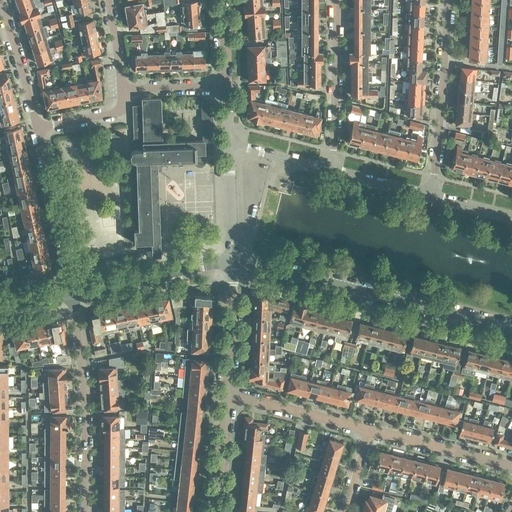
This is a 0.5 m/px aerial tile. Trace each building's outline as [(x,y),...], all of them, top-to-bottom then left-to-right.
[(20,11),(35,6),(33,0),(18,0),(16,1),(20,11)] [(89,0),(74,4),(76,14),(92,11),(89,0)] [(354,0),(354,8),(369,8),(369,4),(374,4),(374,0),(354,0)] [(472,0),(471,0),(471,3),(472,4),(472,13),(488,14),(488,0),(472,0)] [(190,1),(181,2),(182,14),(199,13),(198,1),(190,1)] [(300,12),(317,12),(317,1),(297,1),(297,7),(300,7),(300,12)] [(407,13),(424,14),(424,3),(408,2),(405,2),(405,6),(407,6),(407,13)] [(127,14),(128,17),(143,14),(141,3),(127,6),(127,5),(125,5),(126,7),(125,10),(125,12),(127,14)] [(247,16),(263,15),(265,15),(264,5),(262,5),(262,3),(246,5),(247,7),(244,7),(245,15),(247,15),(247,16)] [(24,21),(39,16),(41,15),(37,6),(36,6),(35,6),(20,11),(21,13),(19,14),(22,21),(24,21)] [(369,14),(369,8),(354,8),(354,18),(370,18),(373,18),(373,14),(369,14)] [(152,18),(152,17),(156,16),(156,22),(157,26),(154,26),(155,32),(166,30),(165,25),(164,11),(145,14),(146,19),(152,18)] [(317,12),(300,12),(300,17),(297,17),(297,22),(317,22),(317,12)] [(200,24),(199,13),(182,14),(183,26),(200,24)] [(407,24),(423,25),(424,14),(407,13),(405,13),(405,17),(407,18),(407,24)] [(471,36),(487,36),(488,14),(472,13),(471,23),(470,23),(470,26),(471,26),(471,36)] [(147,25),(146,19),(145,14),(143,14),(128,17),(128,20),(127,23),(127,25),(129,27),(129,28),(139,26),(147,25)] [(247,16),(248,27),(264,26),(263,15),(247,16)] [(24,21),(28,31),(43,27),(39,16),(24,21)] [(370,18),(354,18),(354,31),(369,31),(370,24),(370,18)] [(78,23),(79,28),(80,35),(96,32),(93,19),(78,23)] [(139,33),(155,32),(154,26),(157,26),(156,22),(147,25),(139,26),(139,33)] [(300,27),(300,33),(317,33),(317,22),(297,22),(297,27),(300,27)] [(406,35),(423,36),(423,25),(407,24),(404,24),(404,28),(406,28),(406,35)] [(264,26),(248,27),(249,38),(265,37),(264,26)] [(28,31),(31,42),(46,38),(43,27),(28,31)] [(354,31),(354,42),(369,42),(369,36),(369,31),(354,31)] [(96,32),(80,35),(83,45),(98,42),(96,32)] [(297,44),(317,44),(317,33),(300,33),(300,37),(297,37),(297,44)] [(146,34),(142,34),(131,35),(131,42),(139,42),(139,45),(141,52),(141,55),(134,55),(135,71),(137,71),(137,72),(141,72),(142,71),(147,70),(146,53),(146,34)] [(406,46),(422,47),(423,36),(406,35),(404,35),(404,40),(406,40),(406,46)] [(470,48),(469,59),(485,60),(487,36),(471,36),(470,45),(469,45),(469,48),(470,48)] [(297,44),(293,44),(293,37),(288,37),(289,49),(297,49),(297,44)] [(31,42),(35,53),(50,49),(46,38),(31,42)] [(56,47),(62,45),(60,39),(54,41),(56,47)] [(276,57),(280,57),(286,57),(285,40),(276,41),(276,57)] [(98,42),(83,45),(85,55),(101,52),(98,42)] [(354,42),(355,53),(367,54),(367,53),(370,53),(370,49),(369,42),(354,42)] [(317,54),(317,53),(317,44),(297,44),(297,49),(298,49),(300,49),(300,54),(303,54),(317,54)] [(62,45),(56,47),(55,47),(56,51),(59,61),(66,60),(63,47),(62,45)] [(246,58),(264,58),(270,57),(270,50),(269,50),(269,45),(247,46),(247,50),(246,50),(246,58)] [(405,58),(422,58),(422,47),(406,46),(403,46),(403,51),(405,51),(405,58)] [(50,49),(35,53),(38,64),(53,59),(50,49)] [(164,53),(158,53),(158,70),(159,70),(160,71),(164,71),(164,70),(170,69),(170,53),(169,51),(169,49),(164,49),(164,51),(164,53)] [(187,52),(181,52),(181,69),(183,69),(183,70),(187,70),(188,69),(193,69),(193,50),(187,50),(187,52)] [(204,50),(193,50),(193,69),(194,69),(195,70),(199,70),(199,68),(205,68),(204,50)] [(153,70),(158,70),(158,53),(158,51),(152,52),(153,53),(146,53),(147,70),(148,70),(149,72),(152,72),(153,70)] [(170,53),(170,69),(171,69),(172,71),(176,71),(176,69),(181,69),(181,52),(181,51),(175,51),(176,52),(170,53)] [(303,54),(303,64),(320,65),(320,62),(321,62),(321,53),(317,53),(317,54),(303,54)] [(367,64),(367,54),(355,53),(350,53),(350,62),(351,62),(351,64),(367,64)] [(264,58),(246,58),(247,69),(268,69),(268,64),(264,64),(264,58)] [(409,70),(421,70),(422,58),(405,58),(403,58),(403,62),(405,62),(404,69),(409,70)] [(98,74),(97,66),(102,65),(101,59),(90,61),(91,67),(92,67),(93,75),(98,74)] [(319,74),(320,65),(303,64),(303,70),(299,70),(299,74),(319,74)] [(367,72),(367,64),(351,64),(351,75),(372,75),(372,72),(367,72)] [(481,69),(465,68),(461,67),(460,78),(476,80),(477,74),(480,74),(481,69)] [(285,68),(279,68),(279,76),(274,77),(274,83),(285,83),(285,68)] [(268,72),(268,69),(247,69),(247,81),(265,80),(265,72),(268,72)] [(408,81),(426,82),(426,70),(421,70),(409,70),(408,76),(405,76),(405,81),(408,81)] [(0,91),(10,88),(9,83),(10,82),(10,79),(8,79),(7,73),(0,74),(0,91)] [(94,80),(87,81),(90,99),(94,99),(95,100),(98,99),(99,98),(101,97),(99,89),(101,89),(98,74),(93,75),(94,80)] [(319,85),(319,74),(299,74),(299,76),(302,76),(302,79),(297,79),(297,80),(294,80),(294,86),(314,86),(314,85),(319,85)] [(372,75),(351,75),(351,86),(367,86),(367,80),(372,80),(372,78),(372,75)] [(478,80),(476,80),(460,78),(458,90),(475,91),(475,85),(477,85),(478,80)] [(46,89),(44,79),(39,80),(42,99),(45,98),(47,107),(46,107),(46,108),(51,107),(52,108),(56,108),(56,106),(59,106),(55,87),(46,89)] [(87,81),(76,83),(80,101),(83,101),(84,102),(88,101),(89,100),(90,99),(87,81)] [(408,92),(425,93),(425,83),(426,83),(426,82),(408,81),(408,88),(405,88),(404,92),(408,92)] [(78,102),(80,101),(76,83),(66,85),(69,104),(73,103),(73,104),(77,103),(78,102)] [(66,85),(55,87),(59,106),(62,105),(63,106),(67,105),(67,104),(69,104),(66,85)] [(260,123),(260,122),(265,103),(270,85),(247,86),(248,102),(250,103),(247,111),(248,111),(247,116),(248,117),(251,118),(251,120),(260,123)] [(367,86),(351,86),(351,95),(357,95),(357,97),(377,96),(377,90),(367,90),(367,86)] [(0,91),(0,102),(14,99),(13,94),(12,93),(10,88),(0,91)] [(458,90),(457,101),(474,102),(474,96),(476,96),(477,91),(475,91),(458,90)] [(407,104),(424,104),(425,93),(408,92),(407,99),(404,99),(404,103),(407,104)] [(160,98),(141,98),(142,105),(132,105),(134,145),(134,144),(143,143),(143,144),(142,144),(142,149),(135,149),(134,149),(133,150),(132,150),(132,151),(131,152),(131,153),(130,154),(130,155),(130,156),(131,157),(131,158),(132,159),(133,160),(134,161),(135,161),(138,229),(133,229),(134,243),(152,243),(152,246),(152,251),(160,251),(160,242),(157,162),(161,162),(161,160),(195,159),(195,161),(194,161),(195,162),(196,163),(196,164),(197,165),(198,165),(199,165),(200,165),(201,165),(202,165),(203,164),(204,163),(204,162),(204,161),(204,152),(203,152),(203,147),(213,147),(212,112),(204,112),(205,140),(162,141),(160,98)] [(14,99),(0,102),(0,114),(16,111),(14,105),(16,104),(14,99)] [(266,122),(270,123),(276,102),(272,101),(272,103),(271,103),(270,104),(265,103),(260,122),(266,124),(266,122)] [(281,127),(286,108),(287,104),(276,101),(276,102),(270,123),(275,124),(274,125),(281,127)] [(457,101),(456,112),(473,114),(473,107),(475,107),(476,103),(474,102),(457,101)] [(404,110),(404,115),(423,116),(424,104),(407,104),(407,110),(404,110)] [(350,112),(352,112),(361,114),(362,109),(351,106),(350,112)] [(289,128),(292,129),(297,109),(293,108),(292,110),(286,108),(281,127),(289,129),(289,128)] [(481,115),(490,116),(494,116),(495,110),(482,108),(481,115)] [(297,131),(304,133),(309,114),(302,112),(303,111),(297,109),(292,129),(297,130),(297,131)] [(315,115),(309,114),(304,133),(311,135),(312,133),(318,135),(320,128),(318,127),(320,118),(321,111),(317,110),(315,115)] [(0,114),(0,119),(2,125),(18,121),(18,120),(19,119),(18,115),(17,115),(16,111),(0,114)] [(479,115),(476,115),(476,114),(473,114),(456,112),(455,124),(472,125),(473,119),(478,119),(479,115)] [(353,120),(352,126),(351,126),(349,131),(351,132),(348,142),(360,145),(366,123),(358,121),(353,120)] [(415,122),(414,129),(422,131),(424,124),(415,122)] [(366,147),(371,148),(376,130),(376,129),(377,126),(366,123),(360,145),(361,145),(360,146),(366,148),(366,147)] [(20,128),(20,127),(18,127),(18,125),(4,128),(7,142),(23,139),(21,133),(23,132),(22,129),(20,128)] [(382,132),(376,130),(371,148),(372,148),(372,149),(377,151),(377,150),(383,151),(389,129),(388,129),(387,132),(383,130),(382,132)] [(389,153),(394,154),(399,136),(398,136),(399,132),(389,129),(383,151),(383,152),(389,154),(389,153)] [(482,137),(492,140),(492,133),(482,131),(482,137)] [(466,135),(455,132),(454,138),(464,141),(466,135)] [(401,156),(406,157),(410,139),(399,136),(394,154),(395,154),(395,155),(400,157),(401,156)] [(416,140),(410,139),(406,157),(406,158),(412,160),(412,158),(417,160),(423,138),(417,136),(416,139),(416,140)] [(7,142),(9,152),(26,149),(25,144),(24,144),(23,139),(7,142)] [(461,171),(463,171),(467,153),(467,151),(462,149),(462,147),(457,146),(451,168),(456,169),(456,170),(461,172),(461,171)] [(27,153),(26,149),(9,152),(11,163),(27,160),(26,154),(27,153)] [(473,174),(474,174),(479,156),(467,153),(463,171),(468,172),(468,173),(473,175),(473,174)] [(485,177),(486,177),(490,159),(479,156),(474,174),(479,175),(479,176),(484,178),(485,177)] [(496,180),(497,180),(502,162),(490,159),(486,177),(491,178),(490,179),(496,181),(496,180)] [(11,163),(14,174),(31,171),(30,166),(29,166),(27,160),(11,163)] [(511,164),(502,162),(497,180),(502,181),(501,182),(507,184),(508,182),(509,183),(511,169),(511,164)] [(32,175),(31,171),(14,174),(16,185),(32,182),(31,176),(32,175)] [(16,185),(19,196),(36,193),(35,189),(33,188),(32,182),(16,185)] [(37,197),(36,193),(19,196),(21,208),(37,205),(36,198),(37,197)] [(21,208),(23,218),(40,215),(39,210),(38,210),(37,205),(21,208)] [(41,219),(40,215),(23,218),(26,229),(41,226),(40,220),(41,219)] [(27,234),(28,240),(45,236),(44,233),(43,232),(41,226),(26,229),(22,230),(22,235),(27,234)] [(46,241),(45,236),(28,240),(31,251),(46,248),(45,242),(46,241)] [(31,251),(33,262),(50,258),(49,255),(48,254),(46,248),(31,251)] [(35,274),(52,270),(51,270),(50,264),(51,263),(50,258),(33,262),(35,274)] [(21,276),(22,282),(28,281),(33,280),(32,274),(21,276)] [(187,297),(187,292),(176,293),(177,296),(171,297),(173,307),(180,306),(183,306),(183,296),(187,297)] [(211,307),(211,302),(211,296),(202,295),(200,295),(201,292),(187,292),(187,297),(191,297),(191,303),(189,302),(189,306),(191,307),(211,307)] [(262,296),(262,294),(251,293),(250,303),(254,303),(254,304),(255,304),(255,306),(262,306),(262,308),(271,309),(271,310),(273,310),(273,309),(275,310),(286,312),(289,302),(271,297),(272,297),(262,296)] [(158,301),(156,302),(160,318),(166,317),(166,319),(172,318),(168,299),(163,300),(162,299),(158,300),(158,301)] [(148,303),(146,304),(150,327),(161,325),(160,318),(156,302),(152,302),(152,301),(148,302),(148,303)] [(137,304),(137,306),(135,306),(138,323),(144,322),(145,328),(150,327),(146,304),(142,305),(141,303),(137,304)] [(288,323),(301,326),(305,310),(306,306),(297,304),(297,307),(293,306),(288,323)] [(126,308),(124,308),(128,330),(139,328),(138,323),(135,306),(131,307),(130,306),(126,306),(126,308)] [(262,306),(255,306),(254,317),(271,318),(271,310),(271,309),(262,308),(262,306)] [(188,318),(190,318),(210,318),(210,313),(212,313),(212,310),(211,309),(211,307),(191,307),(191,314),(189,314),(188,318)] [(115,309),(115,310),(113,310),(117,327),(123,326),(124,332),(129,331),(128,330),(124,308),(120,309),(119,308),(115,309)] [(103,313),(107,331),(108,334),(113,333),(113,328),(117,327),(113,310),(109,311),(108,310),(105,311),(104,312),(103,313)] [(301,326),(312,329),(317,312),(315,312),(316,311),(310,310),(310,311),(305,310),(301,326)] [(312,329),(324,332),(328,315),(327,315),(327,314),(322,313),(321,314),(317,312),(312,329)] [(107,331),(103,313),(98,314),(91,316),(92,322),(92,323),(90,324),(93,339),(93,344),(101,343),(99,335),(98,335),(98,331),(102,331),(102,332),(107,331)] [(324,332),(335,335),(340,318),(339,318),(339,317),(333,316),(333,317),(328,315),(324,332)] [(271,318),(254,317),(254,327),(260,328),(260,330),(270,330),(271,318)] [(188,329),(210,329),(210,325),(211,324),(212,321),(210,320),(210,318),(190,318),(190,325),(188,325),(188,329)] [(345,320),(340,318),(335,335),(334,340),(340,342),(341,339),(347,340),(347,338),(351,321),(350,321),(350,320),(345,319),(345,320)] [(52,323),(46,324),(50,341),(54,340),(54,341),(58,340),(60,347),(61,356),(57,357),(57,363),(68,362),(66,344),(63,329),(60,330),(60,328),(59,329),(58,323),(52,324),(52,323)] [(355,340),(366,343),(370,327),(365,326),(366,324),(360,323),(360,324),(359,324),(355,340)] [(41,324),(41,325),(36,326),(37,332),(39,343),(40,346),(45,345),(44,342),(50,341),(46,324),(45,324),(44,324),(41,324)] [(29,328),(25,329),(28,346),(28,348),(33,347),(33,345),(39,343),(37,332),(36,326),(34,327),(33,326),(30,327),(29,328)] [(379,346),(383,329),(377,328),(377,327),(372,326),(372,327),(370,327),(366,343),(379,346)] [(254,327),(253,339),(270,339),(270,330),(260,330),(260,328),(254,327)] [(18,329),(18,330),(13,331),(17,348),(28,346),(25,329),(23,329),(22,328),(18,329)] [(187,340),(192,340),(210,340),(210,336),(211,335),(211,332),(210,331),(210,329),(188,329),(187,329),(187,335),(187,340)] [(379,346),(390,349),(394,332),(389,331),(389,330),(384,329),(384,330),(383,329),(379,346)] [(395,332),(394,332),(390,349),(401,351),(406,335),(400,333),(395,331),(395,332)] [(284,346),(284,348),(294,351),(296,346),(297,340),(298,338),(292,336),(290,342),(284,341),(284,346)] [(409,353),(421,356),(425,340),(424,340),(424,339),(419,337),(419,338),(413,337),(409,353)] [(253,339),(253,350),(259,350),(259,349),(269,349),(270,339),(253,339)] [(190,343),(190,351),(208,351),(208,352),(209,352),(209,347),(211,346),(211,343),(210,342),(210,340),(192,340),(192,343),(190,343)] [(306,354),(309,343),(297,340),(295,351),(306,354)] [(421,356),(432,359),(436,343),(435,343),(436,342),(431,340),(431,341),(425,340),(421,356)] [(346,358),(347,355),(350,342),(344,341),(343,346),(341,357),(346,358)] [(347,355),(352,357),(356,344),(350,342),(347,355)] [(436,343),(432,359),(444,362),(448,346),(447,346),(447,345),(442,343),(442,345),(436,343)] [(453,347),(448,346),(444,362),(456,365),(460,349),(458,348),(459,348),(454,346),(453,347)] [(106,348),(94,350),(95,356),(107,354),(106,348)] [(275,355),(275,353),(275,349),(269,349),(259,349),(259,350),(253,350),(252,360),(269,361),(269,354),(275,355)] [(474,375),(475,370),(479,354),(474,352),(474,351),(469,350),(469,351),(467,351),(462,372),(474,375)] [(480,354),(479,354),(475,370),(487,373),(491,357),(485,355),(486,354),(480,353),(480,354)] [(123,367),(122,356),(109,359),(110,368),(99,368),(99,372),(98,372),(99,381),(100,381),(117,380),(117,379),(116,373),(117,373),(117,367),(123,367)] [(498,376),(502,360),(497,358),(497,357),(492,356),(492,357),(491,357),(487,373),(486,379),(491,381),(492,378),(497,379),(498,376)] [(208,370),(209,360),(185,358),(185,368),(208,370)] [(498,376),(510,379),(511,369),(511,362),(508,361),(508,360),(503,359),(503,360),(502,360),(498,376)] [(268,370),(274,370),(275,370),(275,365),(269,365),(269,361),(252,360),(252,367),(248,367),(248,372),(258,372),(258,370),(268,371),(268,370)] [(394,369),(385,367),(384,373),(393,375),(394,369)] [(48,370),(49,382),(66,381),(67,381),(66,372),(65,372),(65,368),(48,370)] [(185,368),(184,377),(207,380),(208,370),(185,368)] [(263,384),(268,386),(282,389),(284,380),(286,371),(280,371),(275,370),(274,370),(273,382),(268,381),(268,371),(258,370),(258,372),(248,372),(247,380),(255,381),(255,382),(263,382),(263,384)] [(287,390),(297,393),(301,375),(291,373),(287,390)] [(307,396),(311,380),(305,379),(306,376),(301,375),(297,393),(307,396)] [(183,387),(207,389),(207,380),(184,377),(183,387)] [(100,381),(100,391),(123,390),(122,379),(117,379),(117,380),(100,381)] [(307,396),(317,398),(322,380),(317,379),(316,382),(311,380),(307,396)] [(317,398),(328,401),(331,386),(325,384),(326,381),(322,380),(317,398)] [(66,391),(66,381),(49,382),(43,382),(44,393),(66,391)] [(354,399),(365,402),(369,384),(364,383),(363,386),(358,385),(357,392),(354,392),(352,397),(355,397),(354,399)] [(328,401),(338,403),(342,385),(337,384),(336,387),(331,386),(328,401)] [(372,389),(373,385),(369,384),(365,402),(370,403),(371,405),(375,406),(379,390),(372,389)] [(342,385),(338,403),(347,406),(349,398),(350,398),(350,396),(351,391),(345,389),(346,386),(342,385)] [(189,397),(188,399),(206,401),(207,389),(183,387),(182,396),(189,397)] [(380,406),(386,407),(389,395),(388,395),(389,389),(384,388),(383,391),(379,390),(375,406),(378,407),(380,406)] [(394,410),(399,395),(393,394),(393,390),(389,389),(388,395),(389,395),(386,407),(390,408),(391,409),(394,410)] [(124,399),(123,390),(100,391),(101,400),(124,399)] [(66,391),(44,393),(44,402),(67,400),(66,391)] [(480,400),(482,395),(470,392),(468,397),(480,400)] [(400,410),(406,412),(410,395),(404,393),(404,396),(399,395),(394,410),(398,412),(400,410)] [(494,395),(492,401),(504,404),(505,398),(506,396),(494,393),(494,395)] [(411,414),(414,415),(419,400),(413,398),(414,395),(410,395),(406,412),(410,413),(411,414)] [(420,415),(425,417),(430,399),(424,398),(424,401),(419,400),(414,415),(418,416),(420,415)] [(102,410),(124,408),(124,399),(101,400),(102,410)] [(187,411),(201,413),(202,411),(204,411),(205,409),(206,401),(188,399),(187,411)] [(431,420),(435,421),(439,405),(433,404),(434,400),(430,399),(425,417),(430,418),(431,420)] [(68,410),(67,400),(44,402),(45,412),(68,410)] [(440,421),(445,422),(450,405),(445,403),(444,407),(439,405),(435,421),(439,422),(440,421)] [(456,423),(459,424),(461,424),(462,418),(458,417),(459,410),(453,409),(454,406),(450,405),(445,422),(456,425),(456,423)] [(147,417),(147,412),(137,411),(136,423),(141,423),(147,424),(147,417)] [(181,412),(180,421),(200,424),(201,413),(187,411),(187,412),(181,412)] [(31,423),(37,423),(40,423),(40,414),(31,414),(31,423)] [(503,415),(499,424),(505,428),(510,419),(503,415)] [(51,416),(51,428),(65,428),(68,428),(68,416),(51,416)] [(101,428),(105,428),(119,429),(119,428),(119,416),(101,416),(101,428)] [(246,417),(244,432),(264,434),(264,428),(266,429),(267,424),(252,422),(252,418),(246,417)] [(459,434),(469,436),(474,418),(469,417),(468,420),(462,418),(461,424),(460,426),(461,426),(459,434)] [(8,418),(0,418),(0,436),(8,437),(8,436),(8,418)] [(478,419),(474,418),(469,436),(479,439),(483,423),(477,422),(478,419)] [(484,418),(483,423),(479,439),(489,442),(491,434),(492,434),(492,432),(493,426),(491,426),(492,420),(484,418)] [(180,421),(179,430),(199,433),(200,424),(180,421)] [(511,438),(511,441),(502,439),(503,434),(505,428),(499,424),(494,443),(511,447),(511,438)] [(65,438),(65,428),(51,428),(44,428),(44,438),(65,438)] [(119,429),(105,428),(105,439),(125,439),(125,428),(119,428),(119,429)] [(178,440),(198,443),(199,433),(179,430),(178,440)] [(244,432),(243,441),(264,444),(265,434),(264,434),(244,432)] [(301,444),(305,445),(307,433),(299,432),(297,443),(301,444)] [(8,437),(0,436),(0,447),(8,448),(8,436),(8,437)] [(44,438),(44,448),(65,448),(65,438),(44,438)] [(125,439),(105,439),(105,448),(125,448),(125,439)] [(333,440),(329,439),(325,451),(340,456),(342,453),(341,451),(343,443),(335,441),(335,440),(333,439),(333,440)] [(178,440),(176,450),(197,452),(198,443),(178,440)] [(247,446),(246,451),(266,454),(269,454),(269,452),(267,451),(267,449),(263,448),(264,444),(243,441),(242,446),(247,446)] [(0,458),(8,459),(8,448),(0,447),(0,458)] [(65,457),(65,448),(44,448),(44,457),(65,457)] [(105,448),(105,457),(125,458),(125,448),(105,448)] [(175,459),(196,462),(197,452),(176,450),(175,459)] [(380,451),(376,468),(384,470),(383,472),(388,473),(388,471),(392,454),(388,453),(388,452),(382,450),(381,452),(380,451)] [(266,454),(246,451),(245,462),(265,464),(266,454)] [(319,455),(318,460),(336,466),(338,461),(339,460),(340,456),(325,451),(324,457),(319,455)] [(393,455),(392,454),(388,471),(395,472),(394,478),(399,479),(400,474),(404,457),(400,456),(400,455),(394,453),(393,455)] [(405,457),(404,457),(400,474),(408,476),(407,477),(411,478),(412,477),(416,460),(412,459),(412,457),(405,456),(405,457)] [(44,457),(44,467),(65,467),(65,457),(44,457)] [(105,457),(105,468),(125,468),(125,458),(105,457)] [(8,459),(0,458),(0,469),(8,469),(8,459)] [(175,459),(174,469),(195,472),(196,462),(175,459)] [(417,460),(416,460),(412,477),(419,478),(419,480),(423,481),(424,479),(428,463),(423,462),(424,460),(417,459),(417,460)] [(320,466),(318,471),(334,476),(336,472),(335,471),(336,466),(318,460),(316,464),(320,466)] [(244,472),(264,474),(265,464),(245,462),(244,472)] [(429,463),(428,463),(424,479),(431,481),(431,483),(435,484),(440,466),(435,465),(436,463),(429,462),(429,463)] [(44,467),(44,476),(65,476),(65,467),(44,467)] [(105,468),(105,477),(125,477),(125,468),(105,468)] [(448,487),(454,488),(459,471),(457,471),(458,470),(451,468),(451,470),(447,469),(446,472),(443,471),(438,491),(443,492),(444,487),(447,488),(448,487)] [(0,480),(8,480),(8,469),(0,469),(0,480)] [(180,480),(194,482),(195,472),(174,469),(173,479),(180,479),(180,480)] [(334,476),(318,471),(316,476),(313,475),(312,480),(330,486),(332,481),(333,480),(334,476)] [(459,489),(465,491),(469,474),(468,474),(469,472),(462,471),(462,472),(459,471),(454,488),(453,492),(458,493),(459,489)] [(243,480),(263,483),(264,474),(244,472),(243,480)] [(299,480),(300,476),(295,475),(288,474),(286,483),(293,484),(294,480),(299,480)] [(470,492),(476,493),(480,477),(479,477),(480,475),(474,474),(473,475),(469,474),(465,491),(465,492),(469,493),(470,492)] [(44,476),(44,486),(50,486),(50,487),(65,487),(65,476),(44,476)] [(481,495),(488,496),(492,480),(491,479),(491,478),(484,476),(484,478),(480,477),(476,493),(476,495),(481,496),(481,495)] [(125,477),(105,477),(105,487),(119,488),(119,486),(125,486),(125,477)] [(495,481),(493,480),(492,480),(488,496),(487,497),(492,498),(492,497),(499,499),(503,483),(501,482),(502,481),(496,479),(495,481)] [(0,491),(8,491),(8,480),(0,480),(0,491)] [(180,480),(179,498),(192,499),(194,482),(180,480)] [(242,490),(255,491),(262,492),(263,483),(243,480),(242,490)] [(314,485),(312,491),(328,496),(329,493),(328,491),(330,486),(312,480),(310,484),(314,485)] [(383,485),(373,482),(371,488),(381,491),(383,485)] [(44,489),(44,499),(65,499),(65,487),(50,487),(50,489),(44,489)] [(105,487),(104,500),(124,500),(124,489),(119,489),(119,488),(105,487)] [(240,508),(254,510),(254,506),(255,491),(242,490),(240,508)] [(8,491),(0,491),(0,509),(8,509),(9,509),(8,491)] [(328,496),(312,491),(310,496),(307,495),(305,500),(324,506),(325,500),(327,500),(328,496)] [(411,500),(418,501),(420,495),(412,493),(411,500)] [(376,508),(384,511),(386,505),(384,504),(385,500),(369,495),(368,500),(365,500),(364,505),(376,508)] [(427,496),(420,495),(418,501),(426,503),(427,496)] [(179,498),(177,511),(190,511),(192,499),(179,498)] [(64,509),(65,499),(44,499),(44,509),(64,509)] [(104,500),(104,509),(124,510),(124,500),(104,500)] [(308,511),(321,511),(324,506),(305,500),(304,504),(308,505),(306,511),(308,511)]
